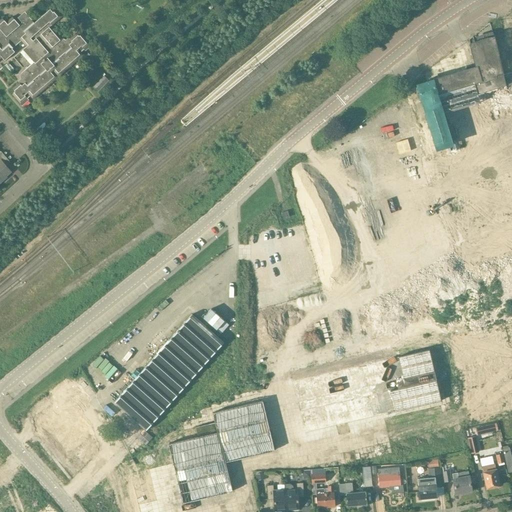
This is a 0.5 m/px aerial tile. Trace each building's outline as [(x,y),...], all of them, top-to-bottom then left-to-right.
[(29,96),(31,99),(83,55),(80,51),(90,43),(81,33),(78,35),(75,33),(66,41),(65,40),(64,39),(63,38),(62,38),(61,38),(59,39),(58,39),(47,27),(60,16),(55,10),(51,12),(49,9),(33,22),(28,16),(18,24),(12,16),(5,22),(2,18),(0,19),(0,58),(1,57),(4,61),(15,52),(12,48),(21,41),(26,47),(22,49),(34,62),(21,73),(20,74),(19,75),(19,76),(19,77),(20,78),(20,79),(21,80),(12,88),(14,91),(11,94),(20,104),(29,96)] [(425,82),(417,84),(437,151),(453,146),(438,94),(503,76),(502,74),(494,36),(493,33),(492,32),(479,35),(481,40),(477,41),(471,42),(470,43),(469,43),(472,50),(471,50),(476,67),(470,68),(433,80),(425,82)] [(511,72),(502,74),(503,76),(505,87),(511,85),(511,72)] [(106,78),(95,90),(100,94),(111,82),(106,78)] [(511,120),(454,135),(459,153),(511,140),(511,120)] [(1,151),(0,151),(0,180),(10,172),(5,166),(10,162),(1,151)] [(511,158),(511,154),(501,157),(505,175),(511,173),(511,158)] [(501,157),(490,159),(494,177),(505,175),(501,157)] [(490,159),(479,162),(483,180),(494,177),(490,159)] [(461,166),(442,172),(446,182),(465,176),(461,166)] [(465,176),(446,182),(448,192),(468,186),(465,176)] [(468,186),(448,192),(452,202),(453,202),(453,201),(470,196),(468,186)] [(470,196),(453,201),(453,202),(456,212),(474,206),(470,196)] [(474,206),(456,212),(459,222),(477,216),(474,206)] [(477,216),(459,222),(462,232),(480,227),(477,216)] [(480,227),(462,232),(465,243),(483,238),(480,227)] [(483,242),(465,248),(468,258),(486,253),(483,242)] [(486,253),(468,258),(471,268),(489,262),(486,253)] [(489,262),(471,268),(474,278),(492,272),(489,262)] [(492,272),(474,278),(477,287),(495,282),(492,272)] [(495,282),(477,287),(480,297),(498,292),(495,282)] [(498,292),(480,297),(483,307),(501,301),(498,292)] [(501,301),(483,307),(486,317),(498,313),(504,312),(501,301)] [(115,401),(147,430),(226,341),(194,313),(115,401)] [(498,313),(486,317),(496,332),(509,329),(509,328),(498,313)] [(509,329),(496,332),(503,341),(511,339),(511,327),(509,328),(509,329)] [(118,341),(106,353),(114,361),(126,348),(118,341)] [(0,511),(0,441),(25,421),(21,416),(6,404),(0,409),(0,511)] [(31,429),(25,421),(10,434),(16,441),(31,429)] [(467,438),(471,454),(478,452),(475,436),(467,438)] [(511,460),(509,448),(502,449),(508,473),(511,471),(511,460)] [(502,454),(495,455),(497,464),(505,462),(503,454),(502,454)] [(483,473),(481,474),(483,480),(484,479),(486,488),(499,485),(495,469),(494,463),(482,466),(481,466),(483,472),(483,473)] [(398,467),(378,469),(379,487),(400,485),(398,467)] [(419,499),(437,497),(436,487),(442,486),(440,467),(428,468),(428,477),(417,479),(419,499)] [(325,468),(311,469),(311,474),(311,483),(326,482),(325,474),(325,468)] [(442,471),(442,473),(444,482),(451,480),(449,469),(442,471)] [(468,471),(452,474),(453,479),(455,494),(472,491),(469,476),(468,471)] [(291,510),(298,509),(297,497),(303,497),(302,483),(296,483),(296,488),(293,488),(293,487),(293,486),(292,485),(291,484),(289,484),(285,484),(285,489),(286,509),(291,509),(291,510)] [(344,484),(339,484),(340,495),(346,495),(347,506),(367,504),(366,491),(352,492),(351,483),(344,484)] [(281,511),(281,510),(286,509),(285,489),(273,490),(272,485),(266,486),(267,500),(273,499),(274,511),(281,511)] [(328,507),(335,506),(334,492),(333,485),(327,486),(328,492),(324,493),(324,489),(315,489),(316,493),(315,493),(316,506),(327,505),(328,507)]
